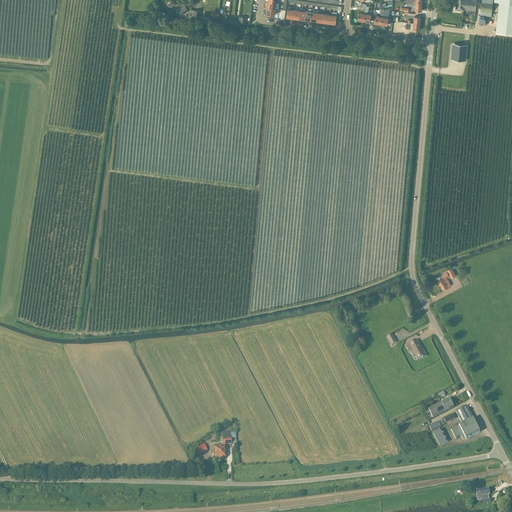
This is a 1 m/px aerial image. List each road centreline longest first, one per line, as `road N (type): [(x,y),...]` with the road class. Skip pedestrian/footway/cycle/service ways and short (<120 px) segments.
road 1 (unclassified): [(502,453),(285,481),(0,478)]
road 2 (tertiary): [(502,453),(412,279),(431,43)]
